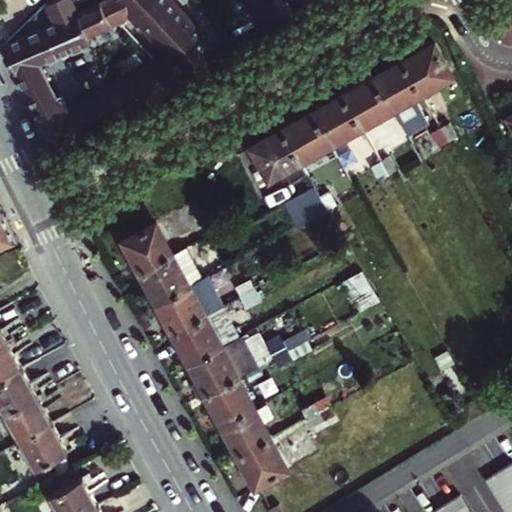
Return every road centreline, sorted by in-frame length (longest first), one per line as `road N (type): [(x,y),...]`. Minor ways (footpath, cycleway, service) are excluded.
road 1 (residential): [(30,200),(391,0)]
road 2 (secondary): [(191,511),(30,200)]
